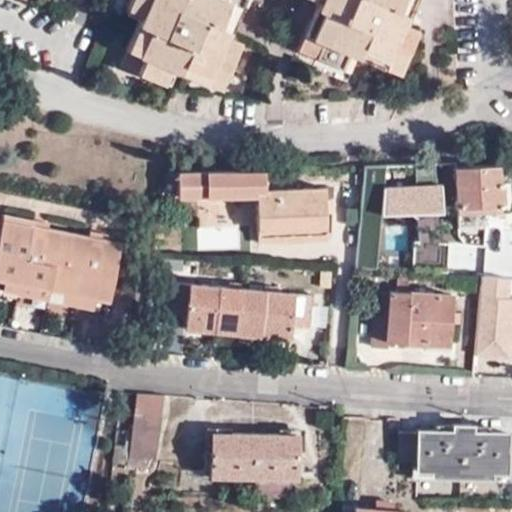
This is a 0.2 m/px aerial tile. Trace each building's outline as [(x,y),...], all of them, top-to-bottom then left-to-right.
[(226,36),(239,4),(229,0),(129,0),(126,7),(143,14),(128,49),(147,57),(139,73),(163,84),(170,70),(221,90),(242,43),(226,36)] [(318,0),(298,48),(349,70),(355,55),(400,75),(418,32),(401,25),(412,0),(318,0)] [(435,141),(425,143),(427,152),(437,150),(435,141)] [(511,183),(500,183),(500,166),(458,167),(459,225),(485,224),(485,204),(501,204),(504,209),(507,211),(511,209),(511,183)] [(511,166),(500,166),(500,183),(511,183),(511,166)] [(420,168),(404,168),(404,209),(421,209),(420,168)] [(257,191),(264,191),(263,172),(177,175),(178,199),(257,195),(257,191)] [(324,190),(264,191),(257,191),(257,195),(260,236),(326,234),(324,190)] [(3,217),(2,222),(47,231),(48,226),(3,217)] [(47,231),(2,222),(0,230),(0,281),(3,282),(94,302),(108,305),(119,247),(105,243),(89,240),(47,231)] [(327,239),(326,234),(260,236),(260,242),(327,239)] [(90,235),(89,240),(105,243),(106,238),(90,235)] [(94,302),(3,282),(1,293),(91,313),(94,302)] [(238,333),(242,290),(171,283),(167,314),(187,315),(186,327),(238,333)] [(311,296),(242,290),(238,333),(291,338),(292,327),(310,328),(311,296)] [(453,295),(389,291),(387,317),(373,317),(371,347),(385,349),(385,340),(448,345),(453,295)] [(162,394),(135,392),(127,457),(154,461),(162,394)] [(416,462),(416,469),(432,469),(433,475),(488,476),(488,471),(503,470),(503,431),(469,431),(469,423),(453,424),(452,431),(417,430),(417,432),(416,462)] [(417,432),(398,432),(397,461),(416,462),(417,432)] [(210,475),(254,476),(292,476),(295,476),(296,435),(212,433),(210,475)] [(292,476),(254,476),(255,496),(291,496),(292,476)]
